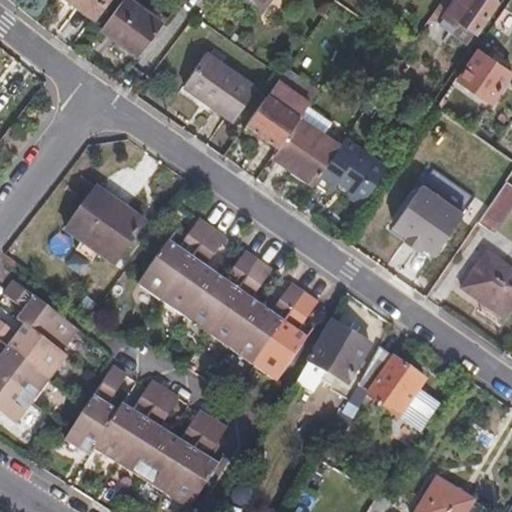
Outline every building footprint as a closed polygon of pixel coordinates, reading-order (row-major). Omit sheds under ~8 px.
[(70,0),(92,16),(104,0),(70,0)] [(122,0),(100,30),(137,58),(163,24),(130,0),(122,0)] [(245,0),(261,11),(268,0),(245,0)] [(443,0),(430,18),(467,44),(497,1),(495,0),(443,0)] [(414,42),(403,35),(391,51),(402,59),(414,42)] [(511,72),(481,51),(459,82),(492,105),(511,74),(511,72)] [(256,87),(206,54),(182,88),(233,122),(256,87)] [(403,78),(394,71),(387,81),(396,88),(403,78)] [(276,80),(266,94),(300,118),(302,116),(310,103),(276,80)] [(266,94),(249,120),(282,143),(300,118),(266,94)] [(342,144),(302,116),(300,118),(282,143),(277,152),(297,166),(295,170),(314,184),(342,144)] [(345,139),(342,144),(314,184),(328,194),(337,182),(348,190),(348,198),(362,207),(388,169),(345,139)] [(471,214),(425,181),(390,229),(435,262),(471,214)] [(498,194),(479,222),(494,233),(511,207),(511,186),(506,182),(498,194)] [(81,242),(97,254),(114,266),(144,222),(97,188),(65,231),(81,242)] [(161,302),(211,230),(199,222),(184,243),(189,247),(184,252),(180,250),(179,250),(168,242),(137,286),(161,302)] [(184,318),(214,274),(205,268),(200,264),(205,257),(210,262),(225,239),(211,230),(161,302),(184,318)] [(91,261),(97,254),(81,242),(76,250),(91,261)] [(184,243),(180,250),(184,252),(189,247),(184,243)] [(506,321),(511,311),(511,268),(488,251),(462,290),(506,321)] [(257,262),(244,253),(229,275),(235,278),(230,286),(224,282),(214,274),(184,318),(207,334),(257,262)] [(200,264),(205,268),(210,262),(205,257),(200,264)] [(271,272),(257,262),(207,334),(231,350),(261,307),(251,300),(247,297),(251,290),(256,294),(271,272)] [(235,278),(229,275),(224,282),(230,286),(235,278)] [(61,352),(78,330),(14,282),(5,295),(25,310),(18,319),(25,325),(61,352)] [(261,307),(231,350),(253,366),(302,293),(291,285),(275,308),(280,311),(276,318),(271,314),(261,307)] [(251,300),(256,294),(251,290),(247,297),(251,300)] [(276,382),(306,339),(297,332),(292,328),(297,321),(302,325),(317,304),(302,293),(253,366),(276,382)] [(280,311),(275,308),(271,314),(276,318),(280,311)] [(0,341),(51,379),(67,356),(61,352),(25,325),(19,334),(15,339),(8,333),(12,329),(0,319),(0,341)] [(292,328),(297,332),(302,325),(297,321),(292,328)] [(332,322),(310,360),(327,370),(348,382),(370,344),(332,322)] [(15,339),(19,334),(12,329),(8,333),(15,339)] [(0,374),(35,401),(51,379),(0,341),(0,351),(4,354),(0,358),(0,374)] [(347,429),(348,429),(369,394),(400,416),(418,390),(425,380),(381,348),(343,413),(337,424),(347,429)] [(327,370),(310,360),(295,383),(313,393),(327,370)] [(92,456),(96,448),(118,413),(106,406),(126,375),(113,366),(87,407),(73,430),(67,440),(92,456)] [(0,408),(19,423),(35,401),(0,374),(0,408)] [(96,448),(119,463),(164,390),(151,382),(147,388),(137,404),(142,408),(138,415),(132,411),(123,405),(118,413),(96,448)] [(119,463),(143,478),(170,435),(159,428),(153,424),(158,417),(163,421),(178,399),(164,390),(119,463)] [(440,405),(418,390),(400,416),(424,430),(440,405)] [(142,408),(137,404),(132,411),(138,415),(142,408)] [(332,433),(337,424),(343,413),(334,408),(323,428),(332,433)] [(143,478),(167,492),(213,420),(198,411),(184,433),(189,436),(185,444),(179,440),(170,435),(143,478)] [(153,424),(159,428),(163,421),(158,417),(153,424)] [(211,451),(219,439),(226,428),(213,420),(167,492),(190,508),(218,465),(207,458),(201,454),(206,447),(211,451)] [(189,436),(184,433),(179,440),(185,444),(189,436)] [(207,458),(211,451),(206,447),(201,454),(207,458)] [(417,511),(466,511),(474,500),(438,477),(417,511)] [(387,481),(379,494),(393,502),(402,490),(387,481)] [(371,507),(368,511),(386,511),(393,502),(379,494),(371,507)]
